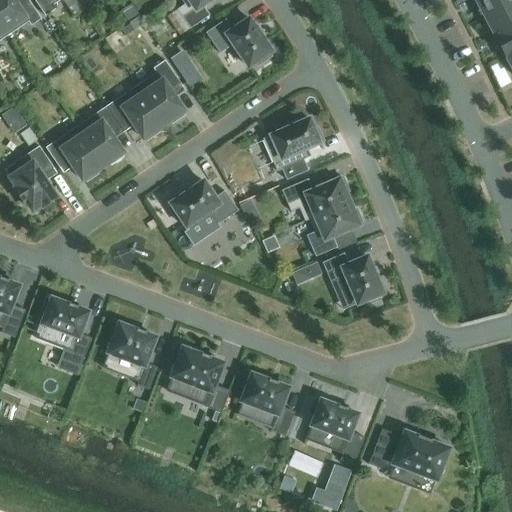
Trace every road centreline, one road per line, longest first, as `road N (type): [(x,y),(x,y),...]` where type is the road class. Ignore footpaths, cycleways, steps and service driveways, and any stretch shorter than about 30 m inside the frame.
road 1 (residential): [(316,65),(38,258)]
road 2 (residential): [(338,373),(38,258)]
road 3 (residential): [(431,347),(377,181),(316,65)]
road 4 (residential): [(482,142),(407,0)]
